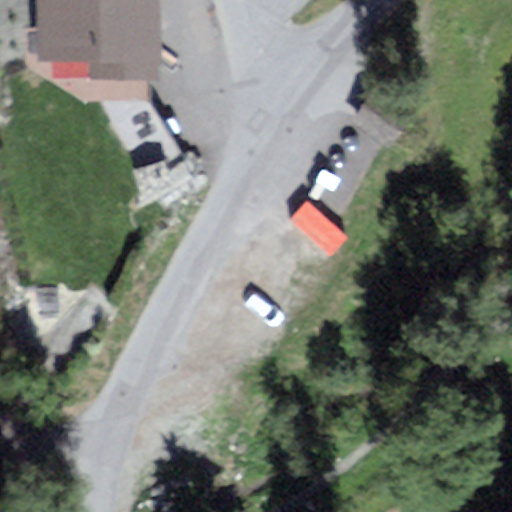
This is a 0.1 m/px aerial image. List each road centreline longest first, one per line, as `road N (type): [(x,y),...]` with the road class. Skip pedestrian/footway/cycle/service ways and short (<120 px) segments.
road 1 (residential): [(130,415),(195,265),(267,148)]
road 2 (residential): [(267,148),(386,0)]
road 3 (residential): [(239,0),(267,148)]
road 4 (residential): [(0,482),(130,415)]
